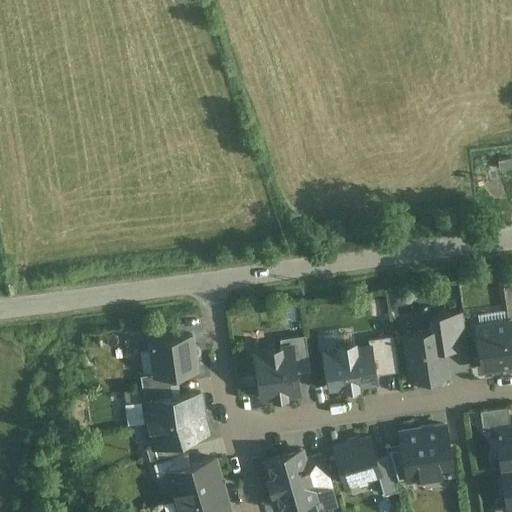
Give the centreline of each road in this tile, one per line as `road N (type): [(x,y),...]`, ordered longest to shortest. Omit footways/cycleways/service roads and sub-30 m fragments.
road 1 (residential): [(511,236),(211,281)]
road 2 (residential): [(237,432),(511,391)]
road 3 (residential): [(211,281),(0,309)]
road 4 (residential): [(211,281),(237,432)]
